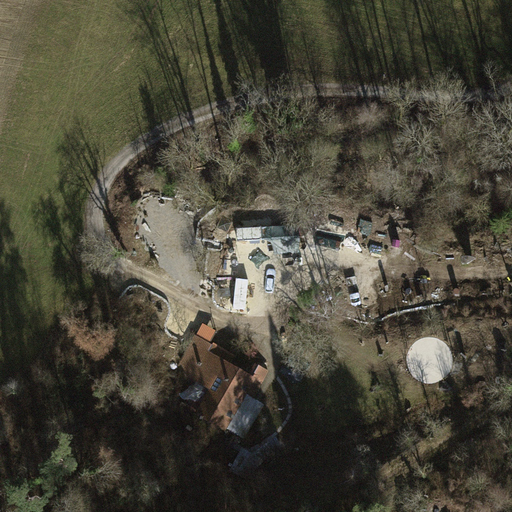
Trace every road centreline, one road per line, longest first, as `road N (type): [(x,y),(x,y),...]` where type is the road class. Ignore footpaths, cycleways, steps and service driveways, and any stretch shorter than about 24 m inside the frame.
road 1 (residential): [(511,79),(444,97),(291,82),(151,138),(115,167),(94,214),(98,246),(217,321),(281,342)]
road 2 (track): [(511,401),(344,511)]
road 3 (track): [(511,275),(391,277)]
